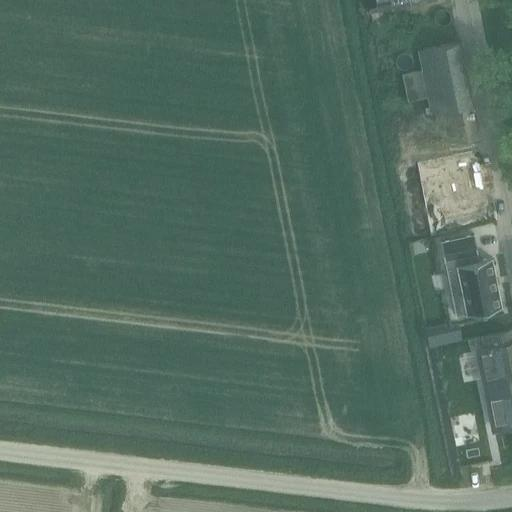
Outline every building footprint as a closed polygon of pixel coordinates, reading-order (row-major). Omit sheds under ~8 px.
[(410,0),(409,0),(389,0),(376,3),(376,6),(369,7),(370,12),(411,4),(410,0)] [(455,142),(478,137),(459,42),(418,50),(422,69),(402,73),(408,101),(428,97),(430,106),(423,108),(425,114),(435,112),(437,125),(451,122),(455,142)] [(452,158),(422,164),(425,182),(443,178),(451,217),(482,211),(473,164),(454,168),(452,158)] [(457,264),(471,312),(501,304),(491,255),(478,257),(476,251),(478,250),(473,232),(440,239),(444,257),(445,257),(447,266),(457,264)] [(460,329),(427,335),(429,346),(462,340),(460,329)] [(489,351),(479,353),(484,381),(511,375),(511,344),(510,333),(486,337),(489,351)] [(479,434),(475,412),(457,416),(458,423),(452,425),(455,439),(479,434)]
